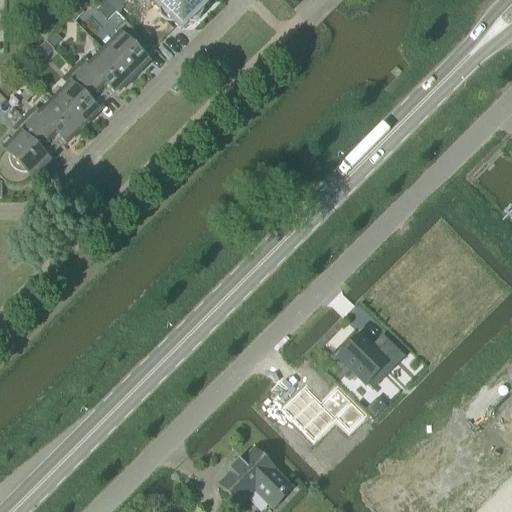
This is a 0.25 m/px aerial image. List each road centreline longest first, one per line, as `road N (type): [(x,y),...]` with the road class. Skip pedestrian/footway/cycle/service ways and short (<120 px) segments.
road 1 (secondary): [(511,4),(9,511)]
road 2 (residential): [(98,511),(511,99)]
road 3 (residential): [(0,209),(30,208),(243,0)]
